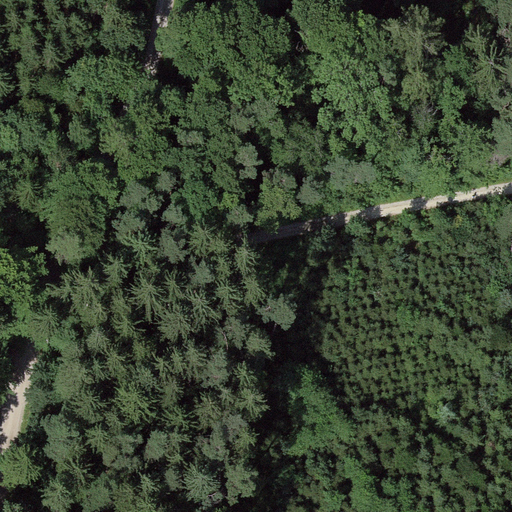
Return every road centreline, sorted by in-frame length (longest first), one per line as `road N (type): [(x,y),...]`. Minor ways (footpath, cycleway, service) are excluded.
road 1 (track): [(0,458),(62,231),(140,92),(167,0)]
road 2 (track): [(511,190),(195,248),(41,291)]
